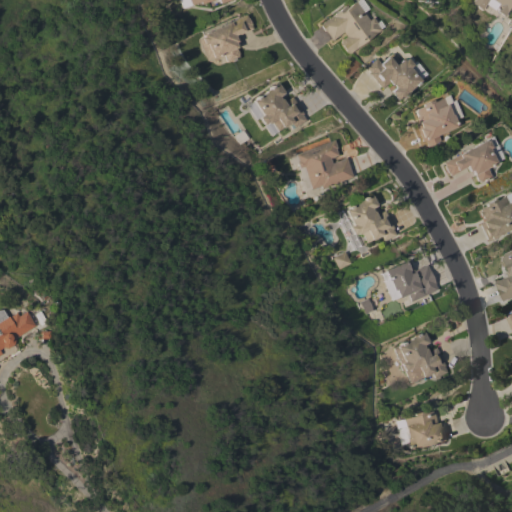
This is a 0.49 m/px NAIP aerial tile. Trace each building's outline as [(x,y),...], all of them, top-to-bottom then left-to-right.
[(228,0),(180,0),(183,8),(206,0),(216,0),(218,4),(228,0)] [(470,0),(511,0),(511,1),(503,16),(484,4),(480,10),(469,3),(470,0)] [(367,21),(371,18),(375,23),(375,24),(379,29),(348,54),(339,41),(345,37),(341,32),(331,40),(324,31),(323,31),(318,25),(343,5),(345,7),(353,1),(367,21)] [(228,23),(228,22),(244,15),(246,18),(250,25),(249,25),(250,28),(233,36),(235,41),(234,42),(236,47),(235,48),(238,55),(237,55),(238,57),(226,62),(222,54),(213,58),(212,57),(207,59),(197,39),(202,37),(202,35),(228,23)] [(367,73),(368,72),(364,67),(374,58),(378,63),(390,53),(398,61),(401,59),(402,61),(405,58),(411,65),(408,67),(419,81),(408,90),(408,91),(397,101),(390,91),(394,87),(392,85),(391,85),(388,82),(381,88),(367,73)] [(302,114),(301,114),(305,120),(292,129),(290,126),(292,125),(290,122),(270,136),(263,126),(267,123),(266,122),(263,124),(258,118),(256,120),(245,106),(252,102),(251,101),(264,92),(263,91),(274,83),(275,85),(275,84),(281,92),(280,92),(281,93),(277,96),(279,99),(280,98),(283,103),(290,97),(302,114)] [(437,134),(440,141),(426,147),(424,140),(421,141),(414,124),(417,123),(417,122),(418,121),(414,112),(416,111),(415,109),(422,106),(421,104),(431,100),(432,102),(441,98),(444,105),(445,104),(450,115),(452,115),(455,121),(454,122),(455,126),(437,134)] [(332,140),(335,148),(334,148),(336,155),(328,158),(331,163),(345,158),(352,177),(321,188),(320,186),(311,189),(302,167),(298,168),(295,161),(297,161),(294,154),(332,140)] [(483,140),(484,142),(486,141),(489,147),(487,148),(495,163),(486,168),(490,177),(478,183),(474,174),(473,175),(470,170),(468,171),(465,167),(449,176),(447,172),(446,173),(443,166),(441,162),(483,140)] [(393,228),(391,228),(395,234),(383,241),(379,235),(371,239),(372,240),(366,243),(360,233),(357,235),(356,233),(352,235),(348,227),(352,225),(343,210),(357,202),(356,201),(368,195),(369,196),(374,204),(373,204),(374,205),(369,208),(371,211),(372,211),(375,215),(383,210),(393,228)] [(511,226),(487,241),(477,223),(482,221),(477,211),(478,211),(477,209),(484,206),(483,203),(492,198),(494,200),(502,195),(506,202),(507,201),(511,210),(511,226)] [(511,250),(511,297),(503,302),(494,283),(507,277),(505,273),(508,271),(506,266),(504,267),(499,257),(511,250)] [(351,263),(339,269),(333,258),(344,251),(351,263)] [(397,298),(394,290),(392,291),(387,280),(387,281),(382,270),(402,260),(403,261),(406,260),(411,271),(425,264),(436,289),(410,302),(406,294),(397,298)] [(359,302),(366,298),(372,310),(365,314),(359,302)] [(0,309),(1,309),(5,317),(6,316),(7,317),(15,312),(17,316),(25,311),(34,326),(16,336),(15,334),(14,335),(15,336),(13,344),(6,348),(2,347),(0,348),(0,309)] [(444,365),(443,366),(446,372),(435,377),(432,372),(410,383),(403,371),(400,370),(399,366),(400,366),(391,348),(395,346),(394,346),(409,338),(408,338),(420,332),(420,333),(421,333),(426,342),(421,345),(423,348),(424,348),(426,351),(434,347),(444,365)] [(446,440),(408,450),(405,438),(406,438),(403,426),(405,426),(403,418),(412,416),(412,413),(423,410),(423,413),(430,411),(431,412),(432,412),(435,423),(441,421),(446,440)]
